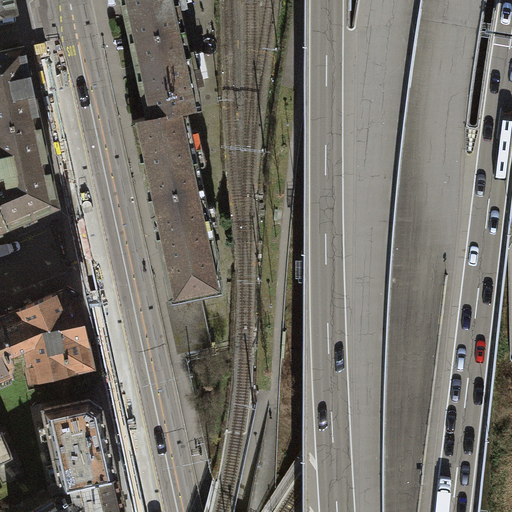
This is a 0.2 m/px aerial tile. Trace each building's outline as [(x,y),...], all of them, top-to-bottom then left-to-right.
[(0,0),(0,14),(17,10),(15,0),(0,0)] [(122,0),(131,40),(185,28),(178,0),(122,0)] [(201,105),(185,28),(131,40),(147,117),(186,108),(201,105)] [(0,126),(40,118),(25,45),(0,50),(0,126)] [(132,120),(149,197),(203,185),(186,108),(147,117),(132,120)] [(0,126),(0,206),(8,225),(58,204),(40,118),(0,126)] [(218,256),(203,185),(149,197),(171,301),(201,295),(216,291),(215,288),(211,265),(218,264),(218,256)] [(0,228),(8,225),(0,206),(0,228)] [(25,344),(31,375),(93,362),(78,295),(65,288),(0,315),(15,348),(25,344)] [(212,345),(201,295),(171,301),(182,351),(212,345)] [(0,373),(12,369),(15,360),(10,350),(15,348),(0,315),(0,373)] [(68,485),(117,474),(102,407),(89,398),(45,408),(62,486),(68,485)] [(61,511),(124,511),(117,474),(68,485),(70,495),(56,503),(61,511)] [(61,511),(56,503),(53,498),(29,511),(61,511)]
